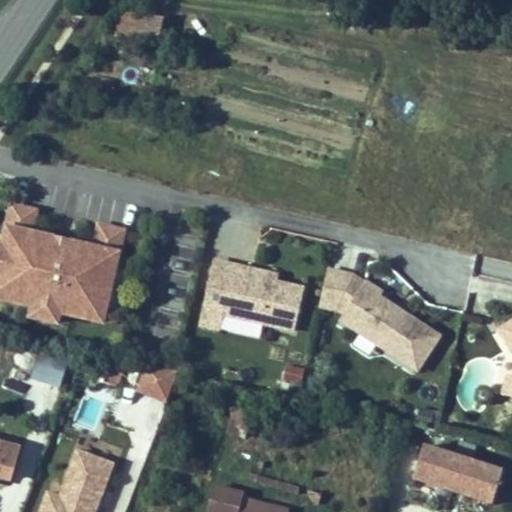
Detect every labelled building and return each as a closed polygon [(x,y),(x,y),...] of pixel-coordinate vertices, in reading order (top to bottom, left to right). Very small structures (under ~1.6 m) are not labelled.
[(131,31),(125,53),(159,63),(157,74),(169,77),(172,62),(162,60),(167,40),(131,31)] [(58,313),(100,324),(104,309),(114,270),(118,256),(94,250),(88,272),(25,256),(31,234),(7,228),(3,246),(0,245),(0,298),(32,306),(58,313)] [(253,283),(227,276),(229,269),(214,266),(199,330),(217,334),(220,320),(290,336),(300,294),(253,283)] [(255,275),(229,269),(227,276),(253,283),(255,275)] [(115,312),(125,273),(114,270),(104,309),(115,312)] [(350,281),(325,275),(317,311),(335,315),(340,319),(336,325),(356,339),(373,350),(411,377),(435,344),(376,303),(380,298),(362,287),(361,288),(350,281)] [(58,313),(32,306),(29,318),(56,324),(58,313)] [(511,319),(496,328),(511,357),(511,367),(509,378),(511,379),(511,319)] [(373,350),(356,339),(348,351),(364,363),(373,350)] [(39,358),(34,379),(62,386),(67,364),(39,358)] [(299,386),(302,369),(286,366),(283,383),(299,386)] [(158,407),(165,382),(130,374),(128,378),(107,373),(102,395),(109,396),(158,407)] [(33,380),(26,406),(52,413),(59,388),(33,380)] [(59,495),(46,491),(38,511),(100,511),(117,462),(75,448),(59,495)] [(500,472),(423,448),(411,484),(489,508),(500,472)] [(10,458),(0,455),(0,485),(2,486),(10,458)] [(220,488),(213,511),(291,511),(292,511),(244,498),(245,495),(220,488)]
